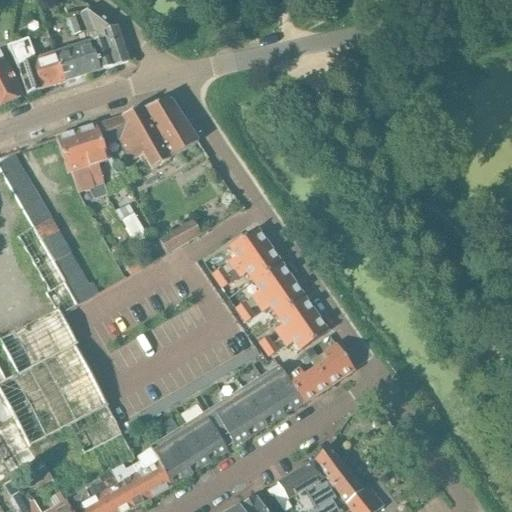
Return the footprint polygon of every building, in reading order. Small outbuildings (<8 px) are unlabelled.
[(91,44),(99,73),(112,69),(128,64),(116,28),(115,28),(94,10),(79,15),(79,16),(86,32),(91,44)] [(86,32),(79,16),(64,21),(69,38),(86,32)] [(17,68),(27,98),(40,93),(30,62),(35,60),(28,40),(6,48),(16,69),(17,68)] [(54,56),(64,86),(100,74),(99,73),(91,44),(54,56)] [(0,108),(23,99),(5,62),(4,62),(0,53),(0,108)] [(30,62),(40,93),(40,94),(64,86),(63,86),(64,86),(54,56),(53,56),(52,55),(35,60),(30,62)] [(141,112),(168,162),(197,144),(170,103),(141,112)] [(141,158),(150,173),(151,172),(151,171),(168,162),(141,112),(120,119),(96,127),(107,148),(118,142),(130,164),(141,158)] [(76,134),(94,191),(104,187),(97,167),(108,163),(103,150),(107,148),(96,127),(76,134)] [(88,193),(93,202),(107,197),(104,187),(94,191),(76,134),(55,140),(67,176),(70,175),(77,196),(88,193)] [(14,156),(0,163),(0,174),(1,176),(19,165),(14,156)] [(19,165),(1,176),(6,185),(24,174),(19,165)] [(24,174),(6,185),(11,194),(30,183),(24,174)] [(30,183),(11,194),(16,203),(35,192),(30,183)] [(35,192),(16,203),(21,212),(40,201),(35,192)] [(40,201),(21,212),(27,221),(45,210),(40,201)] [(123,224),(137,249),(149,242),(128,207),(114,213),(120,225),(123,224)] [(45,210),(27,221),(32,230),(50,219),(45,210)] [(50,219),(32,230),(39,243),(58,232),(50,219)] [(167,257),(201,236),(193,221),(158,242),(167,257)] [(0,344),(1,346),(0,346),(0,373),(4,382),(0,384),(0,395),(28,449),(29,448),(68,428),(83,457),(90,453),(103,476),(135,458),(118,429),(117,425),(107,409),(108,409),(107,408),(107,407),(105,404),(107,403),(97,385),(86,367),(70,340),(58,319),(69,313),(76,308),(68,293),(61,280),(53,268),(46,255),(39,243),(32,230),(16,238),(25,253),(47,293),(44,295),(54,311),(0,339),(0,344)] [(211,277),(216,284),(268,248),(256,230),(252,233),(229,249),(235,258),(228,263),(233,271),(227,276),(222,269),(211,277)] [(58,232),(39,243),(46,255),(65,244),(58,232)] [(65,244),(46,255),(53,268),(72,257),(72,256),(65,245),(65,244)] [(216,284),(221,291),(230,285),(231,286),(247,275),(253,284),(280,265),(268,248),(216,284)] [(72,257),(53,268),(61,280),(79,270),(72,257)] [(257,306),(291,282),(280,265),(253,284),(259,292),(251,298),(257,306)] [(79,270),(61,280),(68,293),(87,282),(80,270),(79,270)] [(87,282),(68,293),(76,308),(79,307),(90,300),(99,295),(92,284),(89,286),(87,282)] [(303,299),(291,282),(257,306),(263,314),(270,309),(276,318),(303,299)] [(274,332),(280,340),(315,316),(303,299),(276,318),(282,327),(274,332)] [(240,318),(250,311),(245,304),(235,311),(240,318)] [(254,318),(250,311),(240,318),(244,325),(251,320),(254,318)] [(294,343),(300,353),(327,334),(315,316),(280,340),(286,348),(294,343)] [(263,352),(273,345),(268,338),(258,345),(263,352)] [(273,345),(263,352),(268,360),(278,352),(273,345)] [(314,370),(326,389),(354,372),(353,372),(352,373),(336,346),(322,355),(326,362),(314,370)] [(133,420),(138,429),(260,358),(255,350),(133,420)] [(311,350),(299,359),(305,368),(318,359),(311,350)] [(279,367),(264,377),(285,410),(281,412),(284,417),(291,413),(299,407),(282,381),(285,379),(279,367)] [(282,381),(299,407),(301,405),(326,389),(314,370),(303,377),(299,371),(285,379),(282,381)] [(251,385),(275,423),(285,417),(284,417),(281,412),(285,410),(264,377),(251,385)] [(238,393),(263,431),(267,428),(264,423),(271,418),(274,423),(274,424),(275,423),(251,385),(238,393)] [(217,460),(217,461),(224,456),(228,455),(225,451),(232,446),(234,449),(237,448),(249,440),(246,434),(254,429),(257,435),(263,431),(238,393),(225,401),(213,409),(200,417),(187,425),(208,459),(214,455),(217,460)] [(199,471),(200,472),(210,466),(209,465),(206,460),(208,459),(187,425),(174,433),(195,467),(196,466),(199,471)] [(161,442),(186,481),(192,477),(192,476),(189,471),(195,467),(174,433),(161,442)] [(171,490),(175,488),(171,482),(178,477),(182,483),(186,481),(161,442),(149,449),(150,451),(158,464),(171,490)] [(332,447),(314,463),(315,463),(350,511),(377,511),(384,508),(368,487),(364,490),(332,447)] [(146,489),(152,500),(171,490),(158,464),(150,451),(137,459),(139,463),(132,467),(137,476),(140,481),(138,482),(143,491),(146,489)] [(314,463),(277,485),(277,486),(287,502),(286,502),(287,503),(304,492),(315,511),(313,511),(337,511),(332,503),(337,499),(315,463),(314,463)] [(53,482),(43,464),(23,475),(33,493),(53,482)] [(110,474),(131,511),(152,500),(146,489),(143,491),(138,482),(140,481),(132,467),(124,471),(122,467),(110,474)] [(105,511),(107,511),(129,511),(131,511),(110,474),(98,480),(100,485),(93,489),(100,503),(99,503),(103,511),(105,511)] [(27,511),(24,506),(11,482),(3,486),(11,500),(10,501),(15,511),(27,511)] [(72,500),(79,511),(107,511),(105,511),(103,511),(99,503),(100,503),(93,489),(72,500)] [(70,511),(66,504),(65,505),(59,494),(48,500),(47,501),(47,502),(46,504),(46,505),(47,506),(49,511),(38,511),(33,501),(24,506),(27,511),(70,511)] [(263,511),(255,498),(238,508),(240,511),(263,511)]
